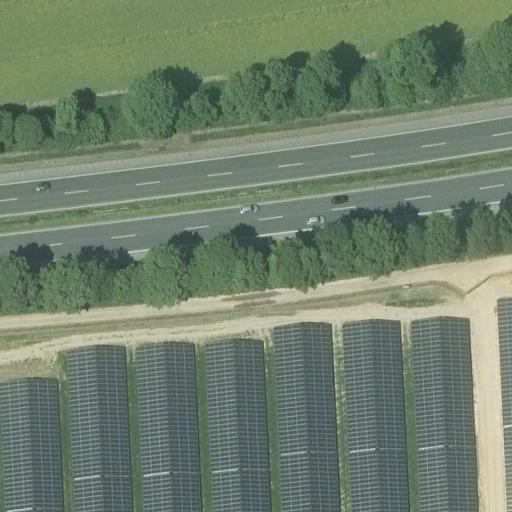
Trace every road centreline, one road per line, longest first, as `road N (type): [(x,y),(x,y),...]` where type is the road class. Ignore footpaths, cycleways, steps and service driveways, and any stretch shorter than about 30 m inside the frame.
road 1 (track): [(0,360),(283,317),(462,306),(511,288)]
road 2 (track): [(0,126),(511,47)]
road 3 (motorway): [(511,126),(0,200)]
road 4 (motorway): [(0,246),(511,177)]
road 5 (track): [(0,324),(295,298),(511,262)]
road 6 (track): [(447,276),(471,282),(485,304),(495,511)]
